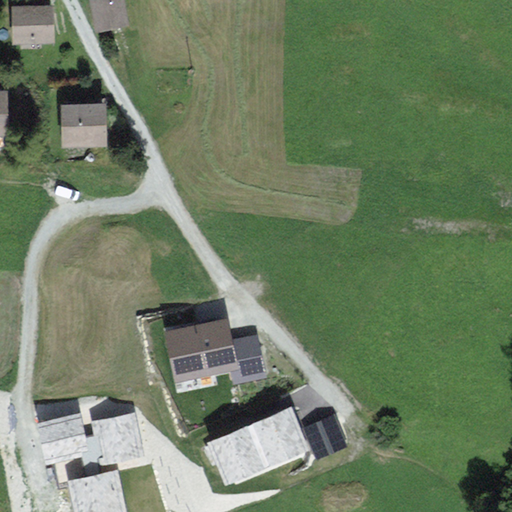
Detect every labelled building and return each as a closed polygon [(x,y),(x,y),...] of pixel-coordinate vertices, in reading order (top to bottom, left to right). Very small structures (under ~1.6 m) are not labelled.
[(119,0),(93,0),(97,28),(123,24),(119,0)] [(50,7),(16,8),(16,40),(51,40),(50,7)] [(103,105),(66,106),(67,143),(103,143),(103,105)] [(227,343),(223,323),(207,326),(171,333),(179,375),(232,365),(235,379),(261,374),(254,338),(227,343)] [(316,455),(349,444),(338,412),(305,422),(316,455)] [(303,450),(288,413),(250,428),(212,444),(227,481),(303,450)] [(139,454),(132,418),(95,425),(98,437),(91,439),(86,440),(81,416),(39,425),(47,463),(84,455),(89,479),(73,482),(79,511),(121,511),(113,473),(98,476),(93,455),(106,452),(108,460),(139,454)]
